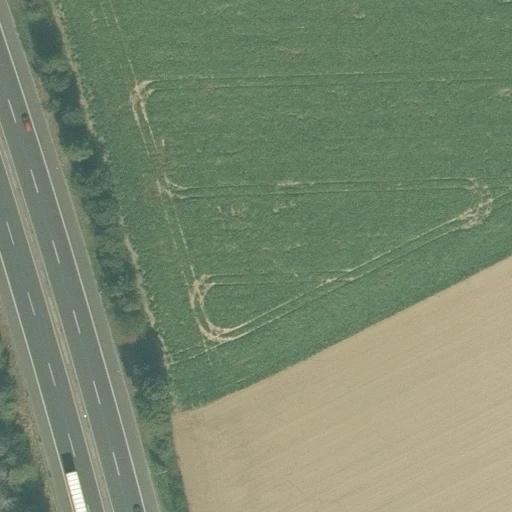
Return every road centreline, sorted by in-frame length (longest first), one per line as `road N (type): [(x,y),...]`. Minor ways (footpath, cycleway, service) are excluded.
road 1 (motorway): [(127,511),(0,77)]
road 2 (motorway): [(0,195),(86,511)]
